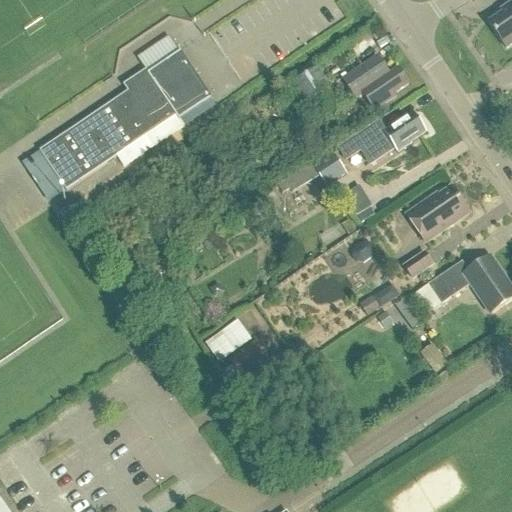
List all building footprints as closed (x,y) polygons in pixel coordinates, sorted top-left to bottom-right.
[(506,51),(511,47),(511,0),(511,1),(511,10),(489,26),(495,35),(494,36),(496,39),(497,38),(506,51)] [(211,102),(212,101),(181,55),(128,91),(125,88),(124,89),(129,95),(41,154),(67,193),(117,159),(176,119),(179,124),(211,102)] [(389,77),(378,59),(342,83),(355,102),(363,97),(374,113),(396,99),(394,96),(409,87),(398,71),(389,77)] [(318,119),(340,104),(317,70),(295,85),(318,119)] [(176,119),(117,159),(123,169),(124,170),(215,109),(215,108),(211,102),(179,124),(176,119)] [(425,136),(413,117),(400,126),(399,125),(385,135),(379,127),(355,143),(353,140),(336,152),(345,165),(360,155),(369,167),(395,150),(399,156),(412,148),(412,145),(425,136)] [(328,188),(348,175),(335,153),(314,167),(328,188)] [(469,217),(452,191),(439,200),(437,198),(407,219),(425,246),(469,217)] [(370,211),(355,220),(359,227),(374,218),(370,211)] [(355,253),(353,259),(356,264),(363,266),(368,262),(374,257),(374,251),(370,246),(364,246),(359,250),(355,253)] [(414,281),(435,267),(426,253),(405,267),(414,281)] [(429,288),(442,307),(471,287),(491,317),(511,302),(511,292),(490,261),(470,275),(463,265),(429,288)] [(384,316),(378,321),(385,332),(392,327),(384,316)] [(413,316),(405,322),(412,332),(421,326),(413,316)] [(216,363),(249,342),(237,322),(203,343),(216,363)] [(268,360),(257,344),(229,363),(241,379),(268,360)]
